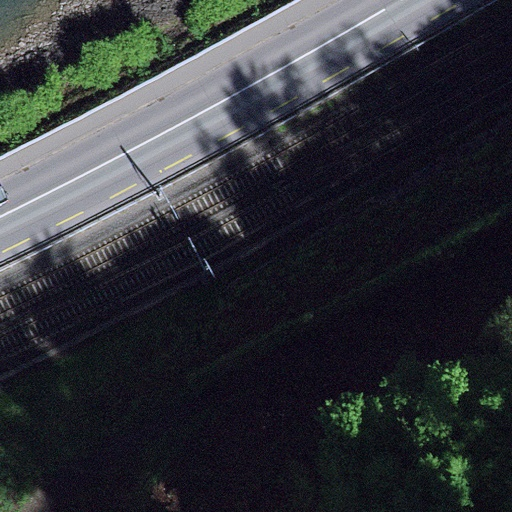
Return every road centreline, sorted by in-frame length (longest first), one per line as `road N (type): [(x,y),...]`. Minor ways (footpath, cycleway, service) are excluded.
road 1 (track): [(61,511),(104,454),(511,250)]
road 2 (primary): [(402,0),(0,218)]
